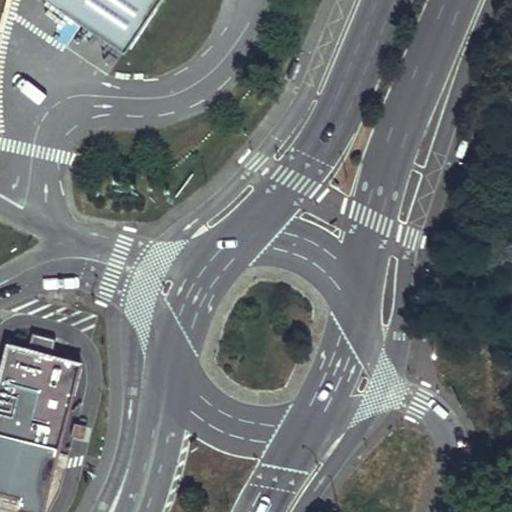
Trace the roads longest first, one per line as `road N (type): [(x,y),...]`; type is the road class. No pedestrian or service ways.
road 1 (primary): [(358,289),(369,235),(454,0)]
road 2 (primary): [(384,0),(347,98),(260,233)]
road 3 (unclassified): [(439,511),(454,454),(444,421),(431,408),(339,375)]
road 4 (unclassified): [(192,295),(126,268),(70,257),(0,283)]
road 5 (primary): [(173,365),(184,392),(215,422),(245,434),(295,435)]
road 6 (primary): [(173,365),(132,511)]
